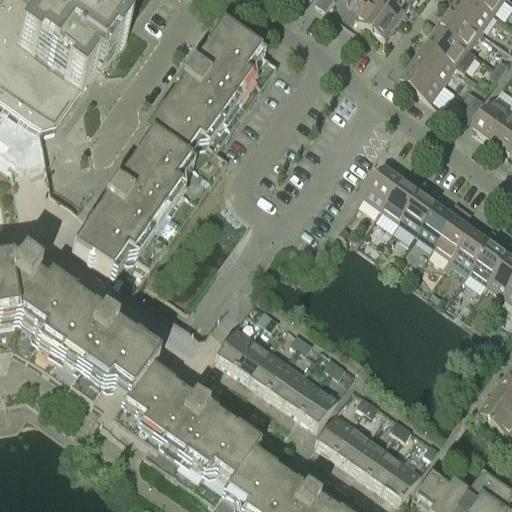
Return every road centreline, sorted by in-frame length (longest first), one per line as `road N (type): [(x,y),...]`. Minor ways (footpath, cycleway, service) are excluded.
road 1 (residential): [(380,108),(286,236),(232,194),(323,67)]
road 2 (residential): [(511,202),(380,108)]
road 3 (residential): [(117,118),(202,0)]
